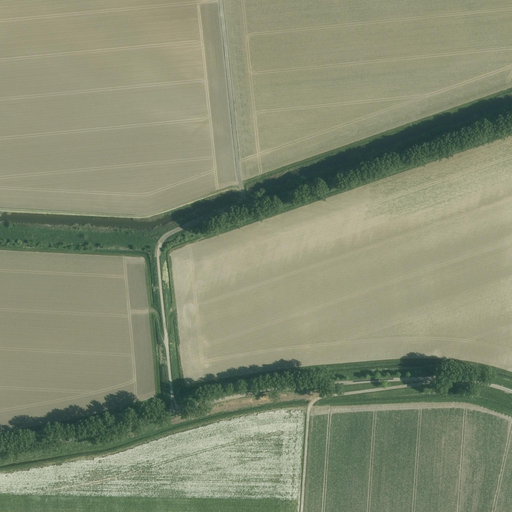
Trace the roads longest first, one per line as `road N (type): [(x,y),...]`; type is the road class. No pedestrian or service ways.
road 1 (unclassified): [(511,392),(459,380),(378,381),(266,391),(173,412)]
road 2 (track): [(511,89),(240,184)]
road 3 (track): [(302,511),(313,400),(432,378)]
road 4 (track): [(240,184),(221,0)]
road 5 (unclassified): [(0,450),(173,412)]
road 6 (unclassified): [(173,412),(159,244)]
